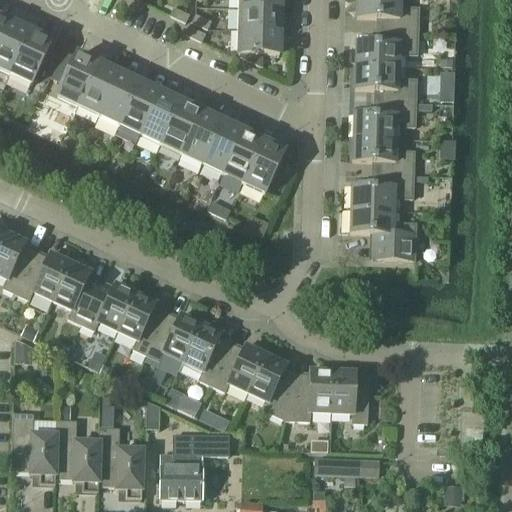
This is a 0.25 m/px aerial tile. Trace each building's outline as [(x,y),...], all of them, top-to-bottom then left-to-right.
[(280,14),(280,0),(237,0),(237,13),(280,14)] [(398,12),(398,0),(356,0),(356,21),(384,22),(384,35),(416,36),(417,12),(398,12)] [(184,27),(188,19),(172,12),(169,20),(184,27)] [(279,35),(280,14),(237,13),(236,34),(279,35)] [(206,33),(210,25),(194,18),(191,26),(206,33)] [(0,74),(9,78),(28,37),(8,27),(0,43),(0,74)] [(188,31),(185,39),(200,46),(204,38),(188,31)] [(278,58),(279,35),(236,34),(236,56),(243,57),(242,61),(240,59),(239,61),(260,70),(261,69),(258,68),(258,57),(278,58)] [(416,59),(416,36),(384,35),(383,47),(355,46),(354,70),(396,71),(396,58),(416,59)] [(28,37),(9,78),(30,88),(50,47),(28,37)] [(77,110),(97,69),(75,58),(56,100),(77,110)] [(98,120),(117,78),(97,69),(77,110),(98,120)] [(396,84),(396,71),(354,70),(354,93),(382,94),(382,107),(414,108),(415,84),(396,84)] [(118,130),(138,88),(117,78),(98,120),(118,130)] [(139,139),(159,98),(138,88),(118,130),(139,139)] [(159,149),(179,107),(159,98),(139,139),(159,149)] [(180,159),(200,117),(179,107),(159,149),(180,159)] [(413,131),(414,108),(382,107),(381,119),(353,118),(352,142),(394,143),(394,130),(413,131)] [(201,169),(220,127),(200,117),(180,159),(201,169)] [(221,178),(241,136),(220,127),(201,169),(221,178)] [(242,188),(262,146),(241,136),(221,178),(242,188)] [(393,156),(394,143),(352,142),(351,165),(380,166),(379,179),(412,180),(413,156),(393,156)] [(262,146),(242,188),(263,198),(283,156),(262,146)] [(350,190),(350,214),(367,214),(391,215),(401,215),(401,203),(411,203),(412,180),(379,179),(379,191),(350,190)] [(210,207),(205,217),(223,225),(228,216),(210,207)] [(350,214),(349,237),(377,238),(377,241),(377,263),(413,265),(414,241),(414,228),(400,228),(401,215),(391,215),(367,214),(350,214)] [(15,299),(35,256),(23,251),(25,247),(15,243),(16,241),(5,235),(0,244),(0,281),(5,284),(1,293),(15,299)] [(51,305),(70,266),(58,260),(57,263),(47,258),(46,261),(35,256),(15,299),(28,305),(32,296),(51,305)] [(80,330),(100,287),(89,282),(90,278),(80,273),(81,271),(70,266),(51,305),(70,314),(66,323),(80,330)] [(116,336),(135,296),(124,291),(123,293),(113,288),(111,292),(100,287),(80,330),(93,336),(97,327),(116,336)] [(145,360),(165,317),(154,312),(155,308),(145,304),(146,302),(135,296),(116,336),(136,345),(131,354),(145,360)] [(181,367),(200,327),(189,322),(186,327),(165,317),(145,360),(158,367),(163,358),(181,367)] [(210,391),(230,348),(219,343),(221,339),(211,334),(212,332),(200,327),(181,367),(201,376),(196,385),(210,391)] [(25,329),(20,339),(31,345),(36,334),(25,329)] [(30,351),(15,344),(14,363),(30,363),(30,351)] [(56,346),(53,353),(63,357),(67,348),(60,344),(56,346)] [(247,397),(265,358),(254,352),(253,354),(243,350),(241,353),(230,348),(210,391),(223,397),(228,388),(247,397)] [(284,426),(295,379),(284,373),(286,370),(276,365),(277,363),(265,358),(247,397),(266,406),(261,415),(284,426)] [(102,367),(98,375),(107,379),(111,372),(102,367)] [(330,417),(331,374),(319,373),(319,376),(308,375),(308,379),(295,379),(284,426),(308,427),(309,417),(330,417)] [(331,374),(330,417),(351,418),(350,428),(366,429),(368,382),(355,381),(355,377),(344,377),(344,374),(331,374)] [(137,381),(132,391),(141,395),(144,388),(143,384),(137,381)] [(158,412),(145,406),(145,433),(158,434),(158,412)] [(55,439),(54,439),(31,439),(32,418),(11,418),(10,476),(29,477),(29,479),(39,479),(38,489),(54,490),(54,484),(53,484),(55,439)] [(98,447),(97,447),(74,446),(75,426),(54,425),(54,439),(55,439),(53,484),(54,484),(72,484),(72,486),(82,486),(81,496),(97,497),(97,491),(96,491),(98,447)] [(140,504),(142,454),(117,453),(118,433),(97,432),(97,447),(98,447),(96,491),(97,491),(115,491),(115,494),(125,494),(124,504),(140,504)] [(159,459),(158,505),(201,506),(201,460),(227,460),(227,439),(172,438),(172,459),(159,459)] [(314,462),(314,479),(357,480),(358,464),(314,462)] [(377,465),(358,464),(357,480),(376,481),(377,465)] [(459,506),(459,491),(444,491),(444,504),(459,506)]
